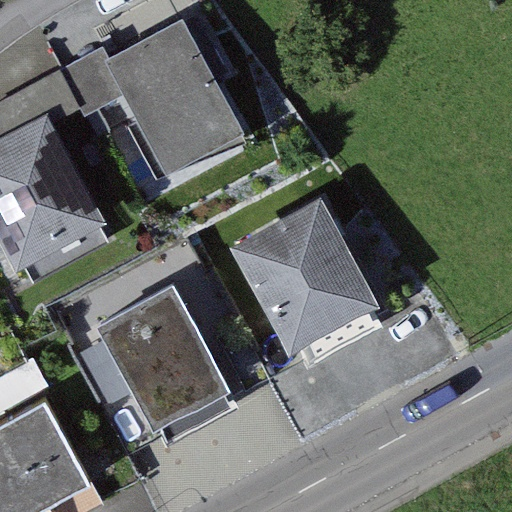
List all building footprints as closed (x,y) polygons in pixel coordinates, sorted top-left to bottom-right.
[(185,184),(266,137),(199,22),(118,69),(185,184)] [(0,149),(0,207),(38,271),(120,221),(56,116),(0,149)] [(245,246),(316,357),(399,304),(328,194),(245,246)] [(108,329),(167,426),(249,377),(189,280),(108,329)] [(49,401),(0,428),(0,511),(47,511),(96,486),(49,401)]
